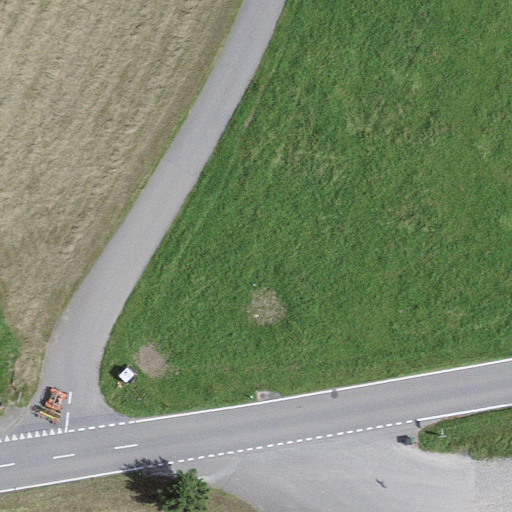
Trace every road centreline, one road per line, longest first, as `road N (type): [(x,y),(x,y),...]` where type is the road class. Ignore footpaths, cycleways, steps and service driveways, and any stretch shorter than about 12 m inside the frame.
road 1 (unclassified): [(64,453),(87,328),(266,0)]
road 2 (tertiary): [(64,453),(511,382)]
